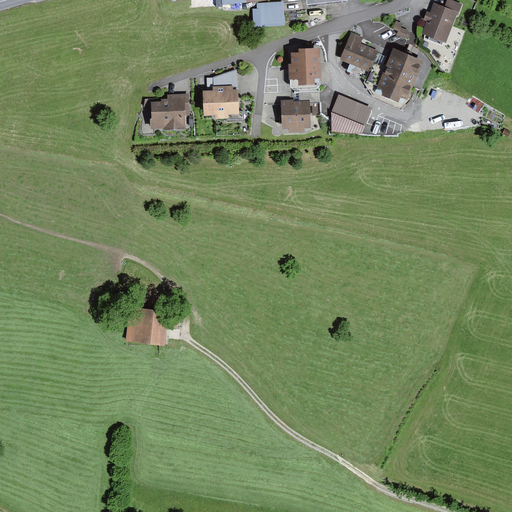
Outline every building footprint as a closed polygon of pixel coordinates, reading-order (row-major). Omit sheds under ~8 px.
[(426,22),(421,35),(446,43),(456,16),(458,16),(462,5),(449,0),(447,0),(444,9),(434,4),(430,14),(427,12),(423,21),(426,22)] [(283,2),(257,4),(258,28),(284,27),(283,2)] [(396,22),(393,30),(399,32),(397,36),(406,40),(409,31),(401,28),(403,24),(396,22)] [(363,38),(352,34),(340,62),(369,74),(370,74),(375,64),(379,52),(360,44),(363,38)] [(298,54),(291,54),(292,66),(289,66),(290,81),(299,81),(299,87),(315,87),(314,80),(320,80),(322,80),(321,49),(298,50),(298,54)] [(376,94),(399,104),(401,100),(407,102),(423,63),(394,51),(386,69),(376,94)] [(386,69),(375,64),(370,74),(369,74),(364,84),(374,99),(397,109),(399,104),(376,94),(386,69)] [(213,93),(203,93),(204,117),(215,117),(216,121),(228,120),(227,124),(244,123),(244,112),(239,113),(239,89),(237,89),(237,69),(213,78),(213,93)] [(299,81),(290,81),(290,88),(293,91),(295,91),(295,93),(299,93),(320,92),(320,80),(314,80),(315,87),(299,87),(299,81)] [(299,93),(299,101),(310,100),(310,103),(320,103),(320,92),(299,93)] [(162,103),(151,103),(152,120),(150,121),(150,131),(163,131),(163,132),(186,132),(186,118),(190,118),(189,94),(168,95),(168,100),(162,100),(162,103)] [(372,109),(338,95),(331,113),(364,127),(372,109)] [(299,101),(281,101),(282,130),(289,130),(289,134),(304,133),(304,129),(311,129),(310,103),(310,100),(299,101)] [(348,124),(332,123),(332,130),(347,132),(348,124)] [(134,310),(129,343),(163,348),(168,314),(134,310)]
